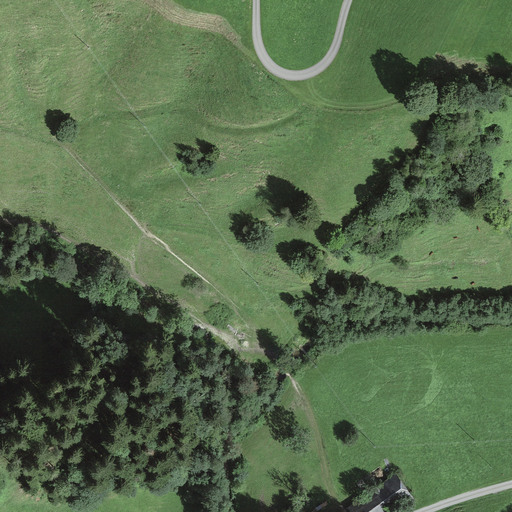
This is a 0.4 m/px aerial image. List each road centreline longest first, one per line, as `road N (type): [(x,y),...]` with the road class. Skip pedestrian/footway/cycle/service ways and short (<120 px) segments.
road 1 (track): [(338,511),(312,418),(280,360),(71,149),(77,129),(108,116),(178,115),(225,140),(281,144),(307,122),(284,89),(288,74)]
road 2 (track): [(0,280),(40,280),(96,298),(200,346),(231,341),(275,354)]
road 3 (track): [(348,0),(328,59),(304,75),(265,60),(255,0)]
